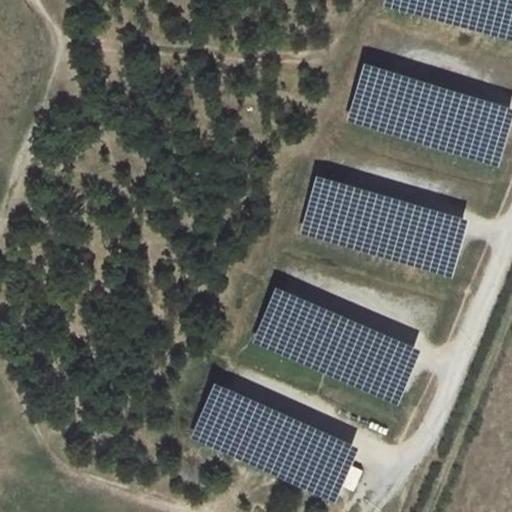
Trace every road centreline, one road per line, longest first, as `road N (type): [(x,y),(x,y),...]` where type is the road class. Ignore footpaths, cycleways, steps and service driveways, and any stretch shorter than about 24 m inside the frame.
road 1 (track): [(511,211),(413,453),(366,511)]
road 2 (track): [(60,41),(259,55),(330,47),(367,19)]
road 3 (track): [(0,378),(58,467),(183,511)]
road 4 (track): [(60,41),(0,212)]
